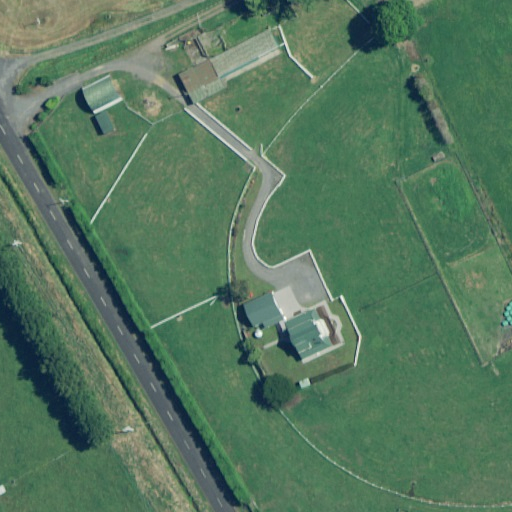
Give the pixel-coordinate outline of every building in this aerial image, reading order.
[(195,104),(226,89),(219,77),(280,47),(272,31),(181,75),(195,104)] [(124,101),(111,73),(83,86),(95,114),(124,101)] [(116,129),(107,111),(97,117),(105,134),(116,129)] [(284,320),(273,293),(246,306),(255,327),(264,323),(267,328),(284,320)] [(333,348),(315,310),(281,326),(285,336),(292,333),(305,361),(333,348)]
